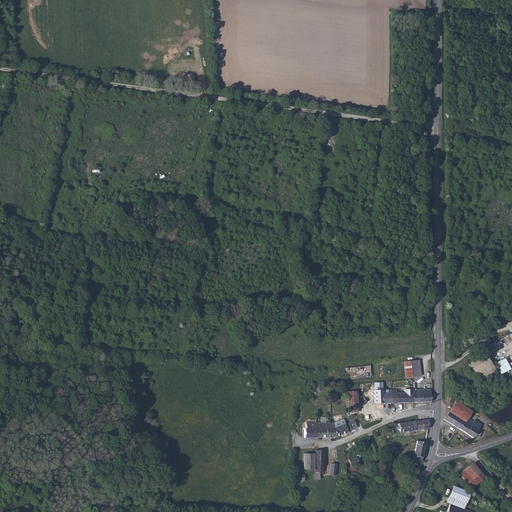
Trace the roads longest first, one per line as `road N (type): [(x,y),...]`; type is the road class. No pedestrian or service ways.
road 1 (track): [(437,127),(0,69)]
road 2 (tertiary): [(437,0),(438,364)]
road 3 (residential): [(436,410),(318,445)]
